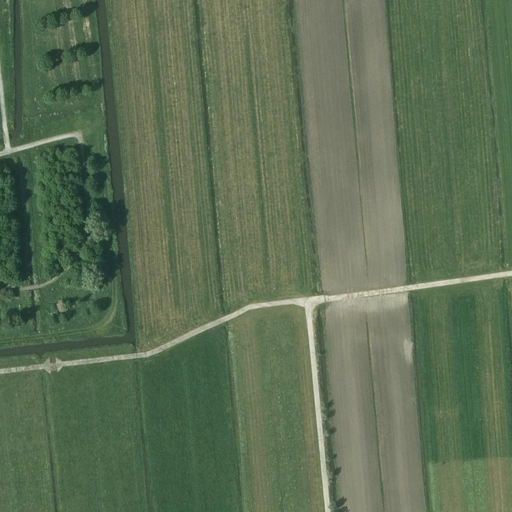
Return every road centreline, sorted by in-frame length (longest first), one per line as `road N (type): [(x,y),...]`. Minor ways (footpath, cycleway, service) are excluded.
road 1 (track): [(511,269),(243,307),(150,353),(0,371)]
road 2 (track): [(309,298),(329,511)]
